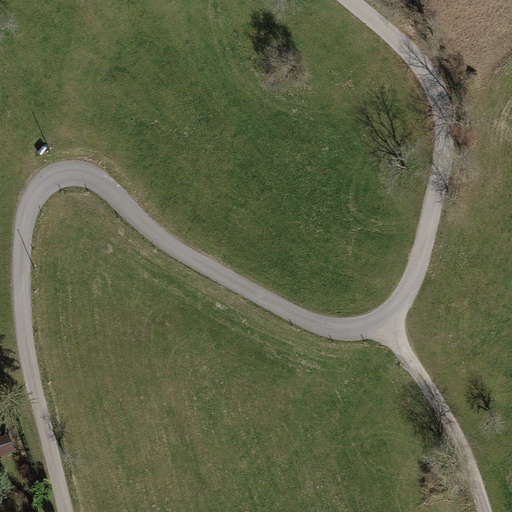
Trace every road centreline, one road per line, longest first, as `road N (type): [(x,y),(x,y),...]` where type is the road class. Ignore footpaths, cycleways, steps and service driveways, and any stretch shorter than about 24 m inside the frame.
road 1 (residential): [(64,511),(20,304),(28,209),(41,186),(70,171),(102,185),(228,275),(329,329),(391,319),(430,232),(446,138),(427,72),(348,0)]
road 2 (track): [(479,511),(446,412),(391,319)]
